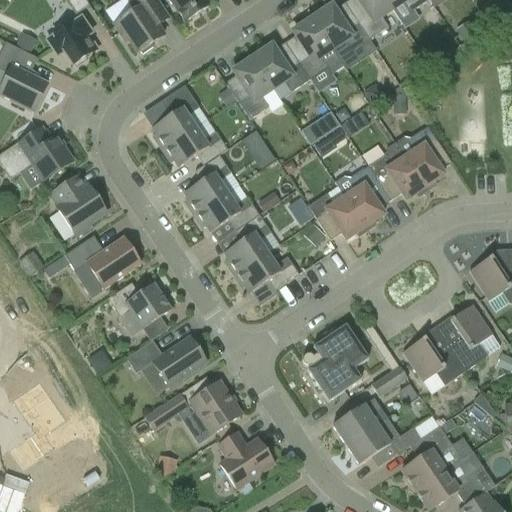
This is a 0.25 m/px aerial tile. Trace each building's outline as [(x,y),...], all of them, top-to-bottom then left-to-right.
[(88,9),(82,0),(64,0),(76,17),(88,9)] [(169,20),(158,3),(155,0),(130,0),(125,3),(133,14),(113,27),(125,45),(128,44),(137,57),(139,55),(141,58),(153,50),(151,47),(154,45),(152,42),(161,36),(156,28),(169,20)] [(203,3),(206,0),(166,0),(183,26),(207,10),(203,3)] [(380,20),(391,12),(382,0),(353,0),(344,6),(369,43),(387,31),(380,20)] [(428,3),(426,0),(382,0),(391,12),(398,23),(409,16),(428,3)] [(318,14),(308,17),(331,52),(343,45),(350,56),(369,43),(344,6),(333,13),(330,10),(319,17),(318,14)] [(331,52),(308,17),(301,26),(303,28),(293,35),(295,39),(284,46),(309,83),(326,72),(330,78),(343,69),(331,52)] [(91,36),(80,20),(46,43),(56,59),(63,55),(72,68),(74,67),(75,70),(86,63),(84,60),(96,52),(87,39),(91,36)] [(475,37),(468,27),(456,34),(463,44),(475,37)] [(18,43),(14,50),(28,57),(29,58),(32,51),(18,43)] [(454,52),(448,43),(436,51),(442,60),(454,52)] [(29,78),(37,62),(5,46),(0,55),(0,74),(7,78),(0,91),(0,99),(33,116),(47,87),(29,78)] [(290,96),(309,83),(284,46),(273,53),(271,50),(260,57),(259,54),(248,57),(272,92),(283,85),(290,96)] [(272,92),(248,57),(241,66),(244,67),(233,75),(235,79),(224,86),(228,91),(235,103),(249,123),(268,111),(261,100),(272,92)] [(198,111),(184,89),(160,105),(169,119),(151,132),(155,138),(152,140),(161,153),(195,131),(186,119),(198,111)] [(382,100),(376,91),(371,90),(362,96),(370,108),(382,100)] [(235,103),(228,91),(218,98),(225,110),(235,103)] [(393,98),(393,107),(406,107),(406,97),(393,98)] [(349,119),(345,114),(340,113),(334,117),(340,126),(349,119)] [(309,148),(321,141),(312,127),(300,135),(309,148)] [(404,161),(426,194),(434,188),(432,185),(443,178),(438,172),(449,164),(427,130),(409,142),(403,141),(394,147),(404,161)] [(43,183),(71,165),(55,141),(49,145),(40,131),(0,157),(0,168),(10,183),(33,167),(43,183)] [(202,169),(218,159),(226,153),(215,135),(203,143),(195,131),(161,153),(170,167),(173,165),(177,171),(196,159),(202,169)] [(343,142),(338,134),(328,141),(333,149),(334,148),(343,142)] [(254,137),(242,145),(248,153),(260,145),(254,137)] [(367,170),(390,204),(400,197),(405,204),(415,197),(417,200),(426,194),(404,161),(394,147),(385,153),(384,158),(367,170)] [(193,219),(226,197),(218,184),(230,176),(218,159),(202,169),(194,175),(201,185),(183,197),(187,203),(184,205),(193,219)] [(287,179),(293,175),(294,169),(290,164),(282,170),(287,179)] [(337,190),(344,201),(366,234),(374,228),(372,225),(383,218),(378,212),(390,204),(367,170),(349,182),(343,180),(334,186),(337,190)] [(88,227),(105,216),(87,189),(86,191),(77,178),(49,197),(57,210),(56,211),(75,239),(90,229),(88,227)] [(279,205),(273,196),(257,207),(262,215),(279,205)] [(226,197),(193,219),(202,232),(205,230),(209,236),(227,224),(234,234),(258,219),(246,201),(234,209),(226,197)] [(307,210),(329,244),(340,237),(345,243),(355,236),(357,240),(366,234),(344,201),(333,208),(326,197),(307,210)] [(258,219),(234,234),(241,245),(223,257),(227,263),(224,265),(233,279),(266,256),(258,244),(270,236),(258,219)] [(317,232),(307,243),(315,251),(325,240),(317,232)] [(85,267),(102,293),(140,268),(122,241),(103,254),(93,239),(63,259),(74,275),(85,267)] [(468,274),(488,305),(501,296),(508,307),(511,306),(511,252),(495,254),(486,259),(488,262),(468,274)] [(274,294),(298,278),(286,261),(274,268),(266,256),(233,279),(242,292),(245,290),(249,296),(267,284),(274,294)] [(29,280),(36,275),(26,259),(18,265),(29,280)] [(48,281),(55,276),(50,268),(43,272),(48,281)] [(140,333),(170,313),(153,288),(138,298),(131,286),(107,302),(119,321),(128,315),(140,333)] [(435,330),(451,354),(465,374),(487,359),(479,347),(491,339),(471,309),(452,322),(450,319),(435,330)] [(367,362),(345,329),(312,351),(316,357),(312,360),(311,359),(310,358),(309,358),(308,358),(306,358),(305,358),(304,359),(303,360),(302,361),(302,362),(301,363),(302,365),(302,366),(303,367),(304,368),(305,369),(306,369),(308,369),(309,369),(310,369),(311,370),(306,373),(327,405),(360,383),(353,372),(367,362)] [(363,333),(391,375),(398,370),(371,329),(363,333)] [(444,389),(465,374),(451,354),(435,330),(419,340),(421,343),(402,356),(422,386),(435,376),(444,389)] [(169,392),(206,367),(188,340),(161,358),(152,344),(125,362),(135,377),(152,366),(169,392)] [(97,377),(111,367),(102,353),(87,362),(97,377)] [(510,374),(511,370),(511,361),(501,358),(496,369),(510,374)] [(378,400),(406,382),(399,371),(371,389),(378,400)] [(63,420),(35,382),(8,401),(30,433),(6,450),(20,470),(51,448),(42,435),(63,420)] [(240,418),(218,385),(190,404),(211,438),(240,418)] [(494,417),(480,397),(472,405),(492,422),(494,417)] [(164,427),(187,412),(178,398),(143,421),(153,435),(154,434),(158,440),(167,433),(164,427)] [(331,429),(345,449),(386,422),(376,429),(369,420),(379,413),(372,403),(362,409),(331,429)] [(419,443),(412,431),(398,440),(392,431),(386,422),(345,449),(358,469),(389,449),(389,448),(390,448),(396,457),(409,450),(419,443)] [(438,431),(443,438),(455,430),(450,422),(438,431)] [(400,474),(414,494),(460,463),(450,449),(443,438),(437,431),(419,443),(409,450),(417,463),(400,474)] [(218,467),(236,493),(273,469),(256,442),(245,449),(237,436),(217,450),(225,462),(218,467)] [(464,509),(483,496),(493,490),(480,471),(471,456),(460,463),(414,494),(425,511),(430,511),(455,496),(464,509)] [(483,496),(464,509),(459,511),(496,511),(493,507),(491,508),(483,496)]
